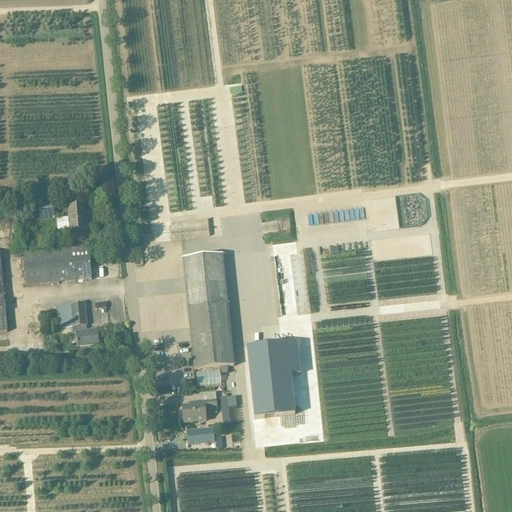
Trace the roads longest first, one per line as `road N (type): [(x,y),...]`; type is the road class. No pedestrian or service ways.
road 1 (unclassified): [(155,511),(101,0)]
road 2 (track): [(148,447),(0,453)]
